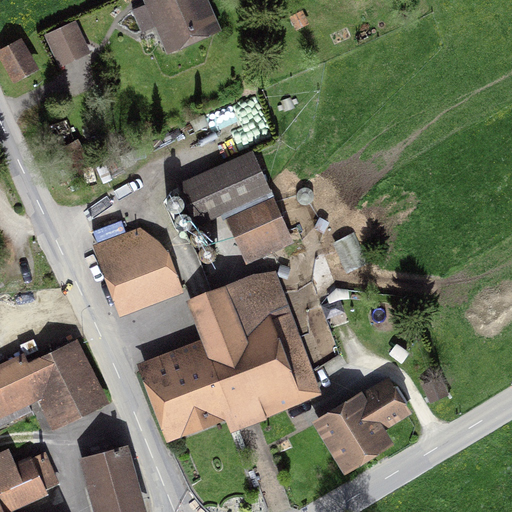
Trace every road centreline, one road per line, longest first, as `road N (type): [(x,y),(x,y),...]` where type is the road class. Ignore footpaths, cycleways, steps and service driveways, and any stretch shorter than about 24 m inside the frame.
road 1 (tertiary): [(0,119),(174,511)]
road 2 (tertiary): [(326,511),(511,401)]
